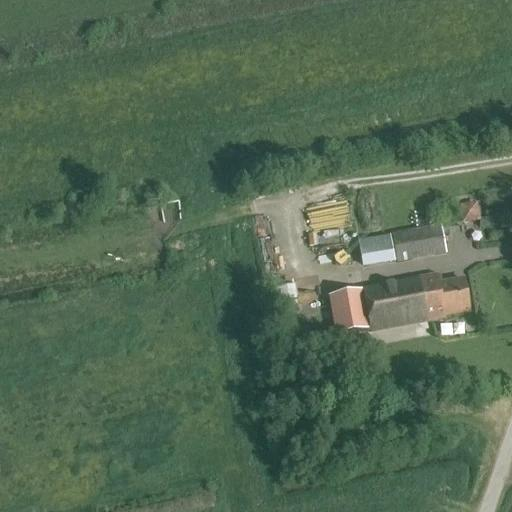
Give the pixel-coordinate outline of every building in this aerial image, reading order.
[(458,231),(480,227),(476,208),(455,212),(458,231)] [(447,252),(441,223),(390,234),(390,233),(358,240),(363,268),(377,265),(377,264),(396,260),(396,263),(447,252)] [(474,268),(511,262),(511,245),(472,252),(474,268)] [(438,282),(437,276),(329,296),(335,335),(368,328),(369,329),(444,314),(445,316),(470,312),(465,278),(438,282)] [(276,298),(279,315),(299,311),(296,295),(276,298)]
